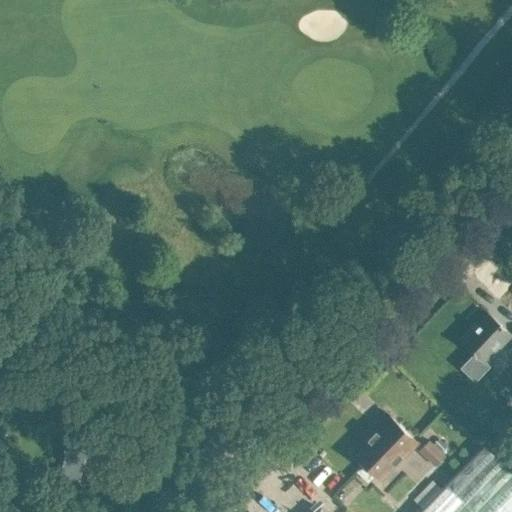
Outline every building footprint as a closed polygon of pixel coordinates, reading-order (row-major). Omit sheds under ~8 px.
[(511,332),(488,312),(462,340),(472,349),(471,350),(474,353),(474,352),(484,361),(511,332)] [(416,441),(386,411),(372,426),(375,428),(352,451),(376,474),(398,451),(403,455),(416,441)] [(427,422),(420,436),(442,447),(449,433),(427,422)] [(71,431),(65,452),(47,447),(44,458),(62,463),(59,475),(79,480),(90,436),(85,435),(87,429),(73,426),(72,431),(71,431)] [(511,511),(511,471),(484,444),(418,511),(324,511),(320,508),(316,511),(511,511)]
